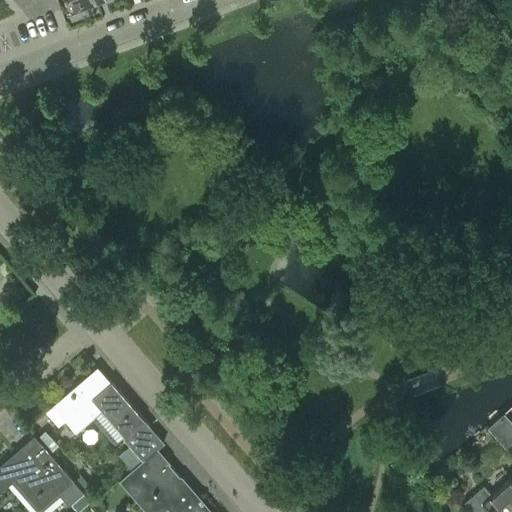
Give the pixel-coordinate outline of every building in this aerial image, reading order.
[(65,0),(69,9),(92,0),(91,0),(65,0)] [(111,379),(110,380),(98,366),(80,382),(79,381),(53,403),(76,430),(107,403),(129,429),(123,435),(143,458),(146,455),(147,456),(157,447),(164,441),(111,379)] [(511,420),(504,412),(488,426),(505,446),(511,439),(511,420)] [(51,451),(59,443),(45,428),(37,436),(51,451)] [(0,489),(12,479),(38,510),(74,478),(67,470),(38,436),(18,453),(0,469),(0,489)] [(212,511),(180,474),(157,447),(147,456),(146,455),(143,458),(121,476),(151,511),(156,511),(167,503),(175,511),(212,511)] [(511,511),(511,481),(509,478),(491,493),(483,485),(464,501),(473,511),(511,511)] [(78,510),(90,500),(83,492),(71,503),(78,510)]
